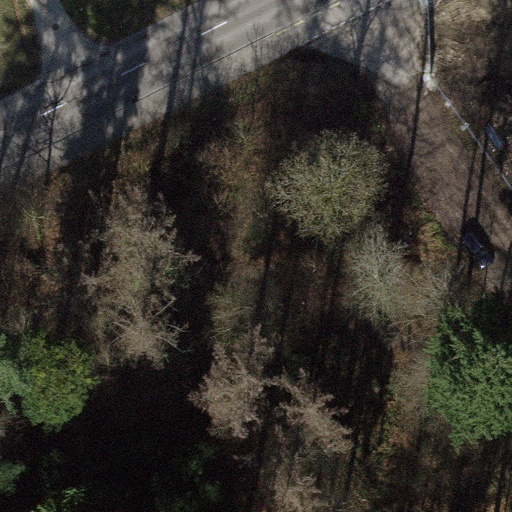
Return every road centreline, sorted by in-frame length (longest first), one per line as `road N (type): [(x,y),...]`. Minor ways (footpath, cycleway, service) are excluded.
road 1 (track): [(0,313),(54,277),(219,252),(424,320),(497,250)]
road 2 (tertiary): [(0,124),(250,0)]
road 3 (track): [(415,0),(402,78),(497,250)]
